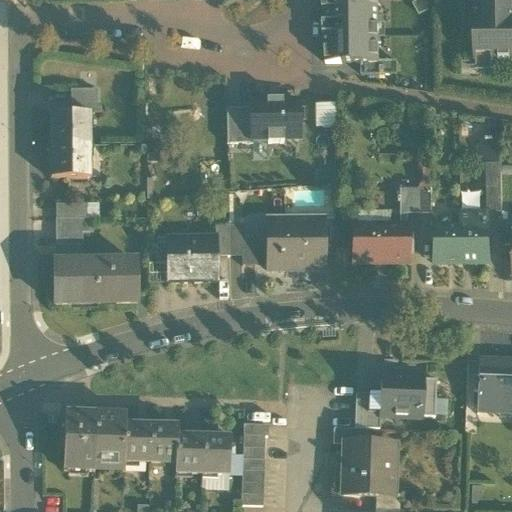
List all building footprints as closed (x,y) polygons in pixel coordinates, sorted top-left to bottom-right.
[(325,50),(325,66),(361,65),(379,65),(378,0),(322,0),(323,50),(325,50)] [(492,64),(511,63),(511,0),(474,0),(475,17),(474,17),(474,57),(492,57),(492,64)] [(397,65),(379,65),(361,65),(361,77),(398,77),(397,65)] [(88,121),(99,121),(99,96),(69,97),(69,117),(88,116),(88,121)] [(282,141),(298,141),(297,103),(281,103),(281,101),(265,101),(265,103),(249,104),(249,110),(250,142),(251,142),(266,141),(266,145),(282,145),(282,141)] [(314,106),(314,130),(336,129),(335,106),(314,106)] [(251,146),(251,142),(250,142),(249,110),(225,110),(226,146),(251,146)] [(52,117),(52,149),(88,149),(88,121),(88,116),(69,117),(52,117)] [(479,142),(479,166),(486,166),(497,166),(497,142),(479,142)] [(88,181),(88,149),(52,149),(52,181),(88,181)] [(418,164),(419,191),(432,191),(433,165),(418,164)] [(487,215),(488,215),(502,215),(501,166),(497,166),(486,166),(487,215)] [(407,216),(419,216),(419,191),(399,191),(399,216),(407,216)] [(432,191),(419,191),(419,216),(432,216),(432,191)] [(55,207),(55,222),(84,222),(83,207),(55,207)] [(98,207),(83,207),(84,222),(90,222),(98,221),(98,207)] [(356,214),(356,229),(389,229),(389,214),(356,214)] [(460,215),(460,229),(461,266),(489,265),(488,228),(488,215),(487,215),(460,215)] [(90,222),(84,222),(55,222),(55,248),(82,248),(82,235),(90,235),(90,222)] [(302,274),(323,274),(323,223),(279,223),(279,241),(266,241),(266,274),(287,274),(287,272),(302,272),(302,274)] [(502,247),(511,247),(511,223),(502,224),(502,247)] [(215,260),(228,260),(228,229),(214,229),(215,239),(215,260)] [(241,229),(228,229),(228,260),(240,260),(241,270),(253,270),(252,240),(242,240),(241,229)] [(356,268),(407,268),(407,229),(399,229),(389,229),(356,229),(356,268)] [(433,266),(461,266),(460,229),(450,229),(450,232),(436,232),(436,229),(433,229),(433,266)] [(165,285),(215,285),(215,260),(215,239),(197,240),(197,245),(165,246),(165,265),(165,285)] [(55,306),(136,307),(137,264),(55,264),(55,306)] [(147,286),(165,285),(165,265),(147,265),(147,286)] [(511,363),(476,362),(474,418),(476,418),(476,414),(511,414),(511,363)] [(392,379),(388,379),(379,379),(379,388),(379,397),(378,420),(378,421),(421,422),(422,420),(423,382),(423,380),(420,380),(420,379),(392,378),(392,379)] [(435,383),(423,382),(422,420),(434,421),(434,418),(434,402),(435,383)] [(379,388),(369,397),(379,397),(379,388)] [(378,420),(379,397),(369,397),(355,396),(354,419),(378,420)] [(434,402),(434,418),(446,419),(446,403),(434,402)] [(92,474),(93,466),(94,418),(64,417),(62,473),(92,474)] [(123,467),(123,463),(124,427),(124,419),(94,418),(93,466),(123,467)] [(378,433),(378,421),(378,420),(354,419),(353,432),(378,433)] [(123,463),(149,464),(150,428),(124,427),(123,463)] [(242,427),(242,438),(264,439),(266,439),(267,429),(242,427)] [(149,464),(175,465),(176,440),(177,429),(150,428),(149,464)] [(332,448),(344,449),(344,447),(357,447),(357,440),(365,441),(365,433),(332,431),(332,448)] [(242,438),(242,450),(263,451),(264,439),(242,438)] [(175,475),(201,476),(203,441),(176,440),(175,465),(175,475)] [(230,442),(203,441),(201,476),(229,477),(229,458),(230,442)] [(342,500),(373,501),(374,498),(384,499),(386,468),(392,469),(393,449),(357,447),(344,447),(344,449),(342,500)] [(242,458),(241,462),(263,463),(263,451),(242,450),(242,458)] [(241,462),(242,458),(229,458),(229,477),(229,479),(241,479),(241,474),(241,462)] [(241,462),(241,474),(263,474),(263,463),(241,462)] [(391,499),(392,469),(386,468),(384,499),(391,499)] [(241,479),(241,485),(262,486),(263,474),(241,474),(241,479)] [(229,479),(229,477),(201,476),(201,493),(228,495),(229,479)] [(241,485),(240,497),(262,498),(262,486),(241,485)] [(470,489),(470,506),(476,506),(476,495),(482,495),(482,490),(470,489)] [(261,510),(262,498),(240,497),(240,509),(261,510)] [(372,511),(397,511),(398,499),(391,499),(384,499),(374,498),(373,501),(372,511)]
